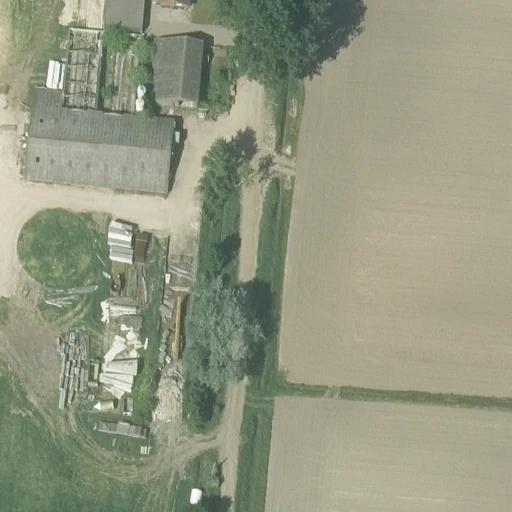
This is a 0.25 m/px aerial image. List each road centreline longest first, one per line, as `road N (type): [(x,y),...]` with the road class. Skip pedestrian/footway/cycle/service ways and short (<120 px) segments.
road 1 (track): [(247,198),(218,511)]
road 2 (unclassified): [(247,198),(266,0)]
